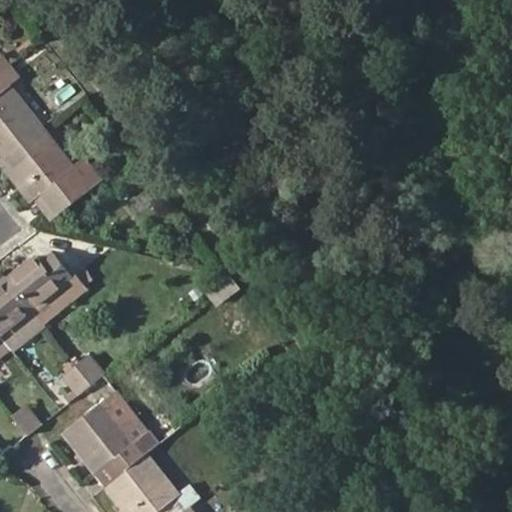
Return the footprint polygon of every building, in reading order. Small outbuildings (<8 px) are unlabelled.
[(0,72),(10,64),(1,53),(0,53),(0,72)] [(0,156),(1,158),(44,124),(12,82),(19,76),(10,64),(0,72),(0,156)] [(84,180),(94,172),(95,171),(85,159),(77,165),(44,124),(1,158),(34,199),(45,191),(55,203),(84,180)] [(92,190),(102,182),(94,172),(84,180),(92,190)] [(84,180),(55,203),(54,204),(61,214),(92,190),(84,180)] [(45,191),(34,199),(44,212),(54,204),(55,203),(45,191)] [(52,222),(61,214),(54,204),(44,212),(52,222)] [(40,261),(37,257),(9,279),(35,310),(74,278),(52,251),(40,261)] [(205,294),(217,309),(241,289),(230,274),(205,294)] [(86,294),(90,290),(78,275),(74,278),(86,294)] [(44,322),(46,326),(86,294),(74,278),(35,310),(44,322)] [(13,347),(44,322),(35,310),(9,279),(0,285),(0,329),(4,335),(11,343),(13,347)] [(0,357),(13,347),(11,343),(4,335),(0,337),(0,357)] [(92,384),(104,374),(89,354),(77,365),(92,384)] [(65,374),(80,393),(92,384),(77,365),(65,374)] [(116,478),(149,452),(161,444),(117,391),(64,434),(96,475),(107,466),(116,478)] [(37,427),(40,425),(27,408),(14,419),(27,435),(37,427)] [(125,511),(183,511),(191,506),(200,498),(190,485),(181,492),(149,452),(116,478),(106,487),(125,511)] [(106,487),(116,478),(107,466),(96,475),(106,487)]
